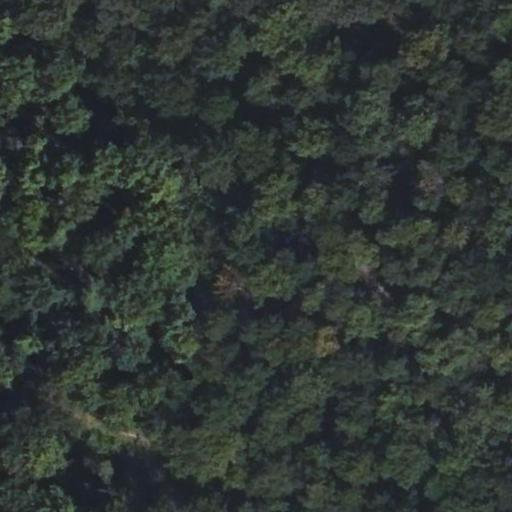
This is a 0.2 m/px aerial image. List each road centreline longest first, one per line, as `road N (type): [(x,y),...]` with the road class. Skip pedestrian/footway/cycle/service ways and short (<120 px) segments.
road 1 (track): [(132,0),(511,429)]
road 2 (track): [(2,0),(511,36)]
road 3 (track): [(0,385),(382,511)]
